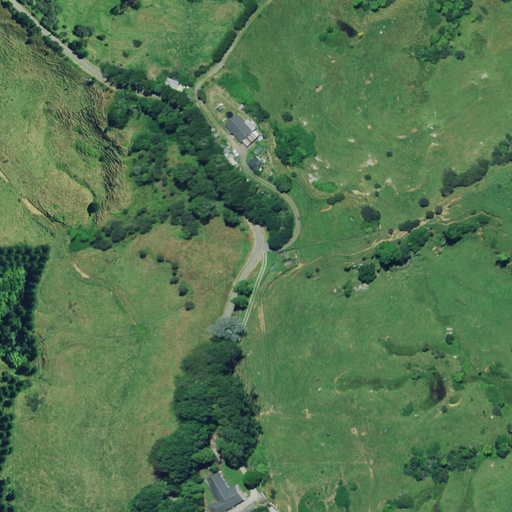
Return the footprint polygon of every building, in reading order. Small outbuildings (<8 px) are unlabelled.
[(243,142),(245,144),(244,145),(245,147),(247,146),(248,147),(259,137),(240,114),(225,127),(232,135),(234,133),(243,142)] [(257,156),(261,153),(262,154),(266,151),(265,150),(261,145),(254,151),(257,156)] [(240,166),(230,148),(226,151),(235,168),(240,166)] [(264,164),(257,157),(250,163),(258,171),(264,164)] [(231,490),(221,473),(207,481),(220,502),(210,507),(213,511),(224,511),(244,501),(236,487),(231,490)]
